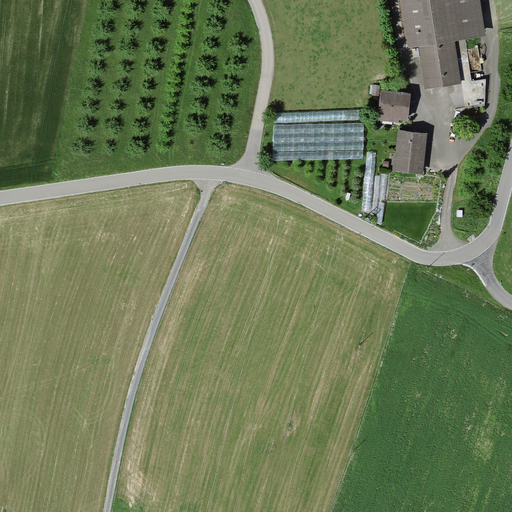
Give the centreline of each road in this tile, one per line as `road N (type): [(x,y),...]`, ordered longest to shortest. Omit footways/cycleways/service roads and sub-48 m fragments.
road 1 (track): [(115,511),(206,172)]
road 2 (track): [(247,177),(268,65),(254,0)]
